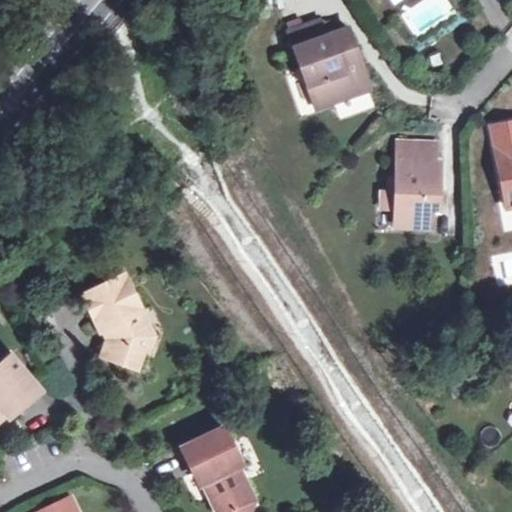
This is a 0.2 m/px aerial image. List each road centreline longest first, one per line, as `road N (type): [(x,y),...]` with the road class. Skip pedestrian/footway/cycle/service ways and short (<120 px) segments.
road 1 (residential): [(146,511),(129,481),(75,463),(0,495)]
road 2 (primary): [(0,117),(107,0)]
